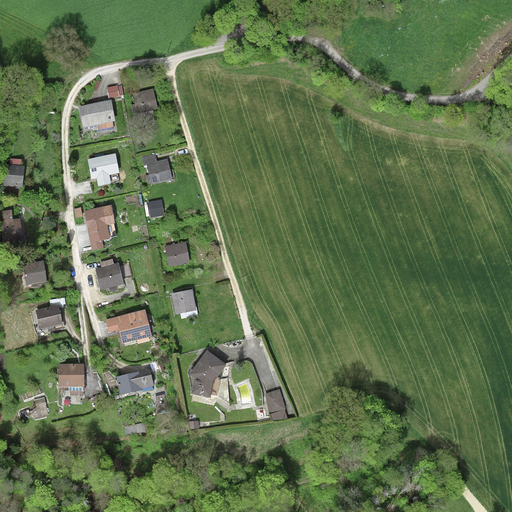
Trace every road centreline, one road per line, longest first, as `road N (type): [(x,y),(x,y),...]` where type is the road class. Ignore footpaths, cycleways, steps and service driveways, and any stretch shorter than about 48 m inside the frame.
road 1 (residential): [(511,79),(497,91),(455,98),(405,94),(355,74),(322,44),(279,36),(168,61)]
road 2 (residential): [(168,61),(99,71),(76,88),(64,114),(85,343)]
road 3 (residential): [(168,61),(247,341)]
road 4 (track): [(386,411),(477,511)]
